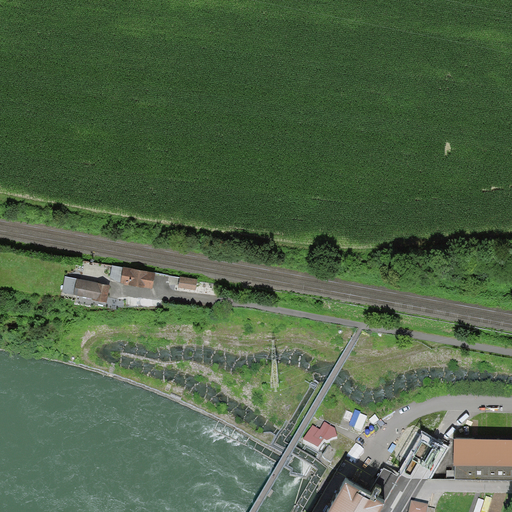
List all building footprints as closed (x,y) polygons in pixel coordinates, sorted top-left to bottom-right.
[(124,267),(121,280),(152,286),(154,273),(124,267)] [(65,276),(63,289),(106,299),(108,285),(65,276)] [(181,276),(179,285),(196,288),(197,279),(181,276)] [(511,435),(453,437),(454,477),(511,476),(511,435)] [(384,511),(333,484),(303,467),(278,511),(384,511)]
